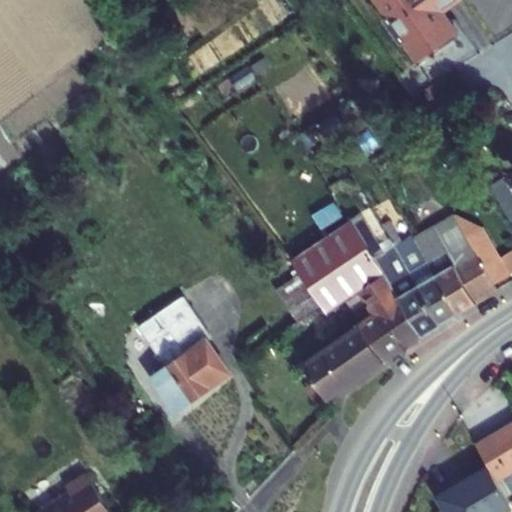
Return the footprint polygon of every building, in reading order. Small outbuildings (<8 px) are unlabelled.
[(388,0),(424,50),(440,39),(442,41),(461,29),(454,18),(444,19),(437,8),(448,0),(388,0)] [(436,111),(457,139),(474,127),(452,99),(445,104),(436,111)] [(381,143),(369,125),(358,132),(367,144),(362,147),(368,156),(373,152),(372,150),(381,143)] [(491,185),(506,208),(511,204),(511,189),(505,177),(491,185)] [(397,296),(422,336),(440,325),(395,249),(384,255),(359,215),(350,220),(362,240),(381,269),(397,296)] [(454,217),(433,228),(454,263),(474,251),(466,237),(454,217)] [(304,364),(312,377),(328,400),(422,336),(397,296),(381,269),(362,240),(350,220),(290,260),(328,314),(362,292),(377,314),(304,364)] [(482,227),(466,237),(474,251),(494,285),(510,275),(482,227)] [(454,263),(433,228),(414,239),(458,315),(498,291),(494,285),(474,251),(454,263)] [(395,249),(440,325),(458,315),(414,239),(395,249)] [(298,275),(276,291),(291,313),(313,297),(298,275)] [(321,309),(313,297),(291,313),(299,324),(321,309)] [(158,314),(209,388),(230,373),(208,341),(212,338),(183,298),(158,314)] [(151,379),(175,412),(209,388),(158,314),(138,327),(167,368),(151,379)] [(511,490),(511,424),(477,445),(497,478),(498,480),(503,476),(511,490)] [(70,492),(39,511),(111,511),(87,474),(67,487),(70,492)] [(450,511),(511,511),(511,503),(498,480),(497,478),(491,481),(492,483),(449,509),(450,511)]
